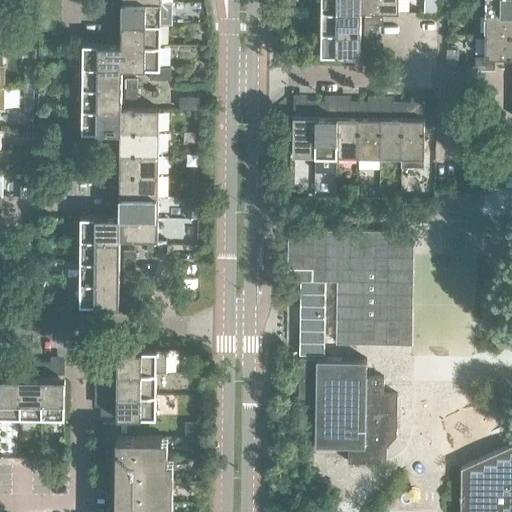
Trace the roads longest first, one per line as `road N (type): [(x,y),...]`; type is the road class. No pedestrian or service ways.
road 1 (tertiary): [(250,331),(252,80)]
road 2 (tertiary): [(233,81),(229,330)]
road 3 (residential): [(22,506),(62,503),(78,487),(80,329)]
road 4 (residential): [(442,82),(252,80)]
road 5 (tertiary): [(229,330),(228,511)]
road 6 (tertiary): [(245,511),(250,331)]
road 7 (residential): [(229,330),(80,329)]
road 8 (residential): [(511,156),(441,155),(442,82)]
